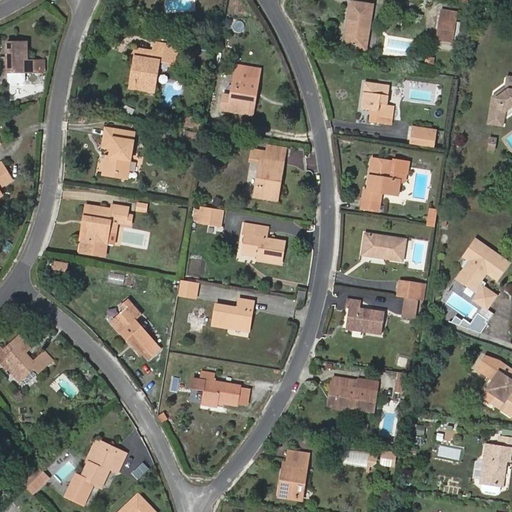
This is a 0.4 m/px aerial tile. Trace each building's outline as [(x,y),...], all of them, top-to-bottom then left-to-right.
[(348,0),(343,42),(348,43),(351,25),(348,24),(351,0),(348,0)] [(351,0),(348,24),(351,25),(348,43),(367,46),(373,3),(354,0),(351,0)] [(463,10),(448,8),(447,18),(461,20),(463,10)] [(444,38),(459,40),(461,20),(447,18),(444,38)] [(34,59),(25,59),(25,40),(6,41),(7,73),(8,73),(8,82),(11,84),(24,84),(27,82),(27,73),(34,73),(34,59)] [(183,47),(155,42),(154,50),(162,52),(161,60),(170,61),(169,66),(180,67),(183,47)] [(154,50),(138,48),(137,55),(153,58),(154,50)] [(156,90),(161,60),(162,52),(154,50),(153,58),(137,55),(135,66),(139,67),(136,87),(156,90)] [(34,73),(42,72),(42,59),(34,59),(34,73)] [(223,94),(221,108),(237,111),(238,107),(248,109),(252,90),(256,91),(258,80),(235,76),(231,96),(223,94)] [(396,105),(388,104),(391,84),(365,80),(361,107),(370,108),(379,109),(378,115),(378,116),(394,119),(396,105)] [(511,81),(510,81),(508,95),(494,106),(490,129),(504,131),(506,118),(511,113),(511,81)] [(237,111),(252,114),(256,91),(252,90),(248,109),(238,107),(237,111)] [(370,121),(378,122),(378,116),(378,115),(371,113),(370,121)] [(412,141),(436,145),(438,129),(414,124),(412,141)] [(117,169),(128,171),(134,134),(105,128),(102,148),(110,149),(109,157),(105,157),(103,175),(116,177),(117,169)] [(284,145),(267,142),(266,151),(282,154),(284,145)] [(276,181),(280,182),(283,162),(281,161),(282,154),(266,151),(253,148),(251,157),(260,158),(254,195),(273,198),(276,181)] [(404,180),(407,178),(410,160),(395,157),(395,160),(374,156),(369,188),(365,187),(364,196),(381,199),(383,190),(398,193),(400,180),(404,180)] [(0,194),(0,187),(11,180),(2,164),(0,164),(0,195),(0,194)] [(116,177),(127,179),(128,171),(117,169),(116,177)] [(362,207),(379,210),(381,199),(364,196),(362,207)] [(137,211),(147,213),(149,205),(138,203),(137,211)] [(104,256),(108,230),(110,220),(117,221),(130,224),(131,216),(126,216),(127,213),(127,209),(112,206),(112,209),(86,205),(84,216),(88,217),(82,252),(104,256)] [(199,221),(220,224),(223,208),(202,205),(199,221)] [(438,206),(430,205),(428,214),(437,215),(438,206)] [(426,223),(435,224),(437,215),(428,214),(426,223)] [(78,251),(82,252),(88,217),(84,216),(78,251)] [(108,230),(116,231),(117,221),(110,220),(108,230)] [(256,258),(281,262),(285,240),(266,237),(268,227),(244,223),(243,232),(245,233),(248,233),(247,240),(244,239),(242,252),(256,254),(256,258)] [(387,258),(403,260),(406,238),(366,232),(363,252),(381,254),(382,252),(388,253),(387,258)] [(475,241),(463,259),(467,261),(478,244),(475,241)] [(486,274),(497,282),(508,266),(478,244),(467,261),(469,263),(457,282),(477,296),(478,294),(482,288),(484,285),(480,282),(486,274)] [(52,269),(66,271),(67,262),(53,260),(52,269)] [(177,293),(194,296),(197,281),(179,278),(177,293)] [(405,296),(419,298),(421,283),(400,279),(397,295),(405,296)] [(295,297),(305,298),(307,289),(298,287),(295,297)] [(491,304),(496,298),(482,288),(478,294),(491,304)] [(486,311),(491,304),(478,294),(477,296),(473,302),(481,308),(486,311)] [(147,356),(159,345),(134,316),(141,310),(129,296),(121,303),(124,307),(110,319),(127,339),(127,338),(130,336),(142,350),(147,356)] [(402,315),(416,317),(419,298),(405,296),(402,315)] [(367,331),(382,333),(386,310),(361,306),(362,299),(347,297),(346,305),(350,305),(347,324),(368,327),(367,331)] [(228,324),(245,326),(247,311),(251,311),(253,300),(239,298),(237,307),(216,303),(213,325),(228,327),(228,324)] [(485,326),(492,317),(486,311),(481,308),(476,315),(485,322),(483,325),(485,326)] [(228,327),(248,330),(251,311),(247,311),(245,326),(228,324),(228,327)] [(483,325),(485,322),(476,315),(469,326),(462,320),(460,322),(455,318),(450,324),(479,334),(485,326),(483,325)] [(32,361),(24,353),(29,349),(18,336),(2,351),(0,348),(0,361),(1,362),(7,356),(13,363),(9,367),(12,371),(13,375),(19,382),(32,369),(38,375),(53,360),(43,350),(32,361)] [(127,338),(139,353),(142,350),(130,336),(127,338)] [(511,372),(499,363),(484,358),(476,371),(493,382),(495,383),(499,396),(492,407),(511,420),(511,418),(511,372)] [(240,388),(212,382),(213,374),(199,371),(198,379),(191,378),(189,388),(202,390),(200,401),(216,404),(217,402),(222,403),(236,406),(240,388)] [(412,376),(399,374),(398,382),(411,384),(412,376)] [(354,410),(374,412),(379,382),(359,379),(357,389),(353,389),(354,380),(334,377),(333,383),(332,385),(337,386),(334,407),(354,410)] [(397,392),(410,394),(411,384),(398,382),(397,392)] [(493,382),(481,400),(492,407),(499,396),(495,383),(493,382)] [(354,410),(334,407),(337,386),(332,385),(333,383),(331,383),(327,408),(354,412),(354,410)] [(413,436),(420,438),(422,428),(415,427),(413,436)] [(96,439),(87,460),(89,462),(94,464),(101,446),(113,451),(115,447),(96,439)] [(507,463),(511,463),(511,453),(511,440),(500,439),(498,450),(487,448),(481,485),(483,485),(482,491),(483,494),(495,496),(498,496),(499,494),(501,488),(503,488),(505,473),(502,472),(503,462),(507,463)] [(96,484),(101,485),(110,467),(118,470),(126,452),(115,447),(113,451),(101,446),(94,464),(89,462),(82,477),(77,475),(67,498),(86,506),(96,484)] [(279,495),(301,498),(309,454),(288,451),(287,463),(285,476),(282,476),(279,495)] [(367,470),(374,471),(376,453),(370,452),(367,470)] [(381,463),(393,465),(394,454),(382,453),(381,463)] [(23,482),(27,487),(42,472),(38,467),(23,482)] [(27,487),(31,491),(46,476),(42,472),(27,487)] [(155,511),(138,494),(119,511),(155,511)] [(29,503),(34,509),(39,505),(34,499),(29,503)]
